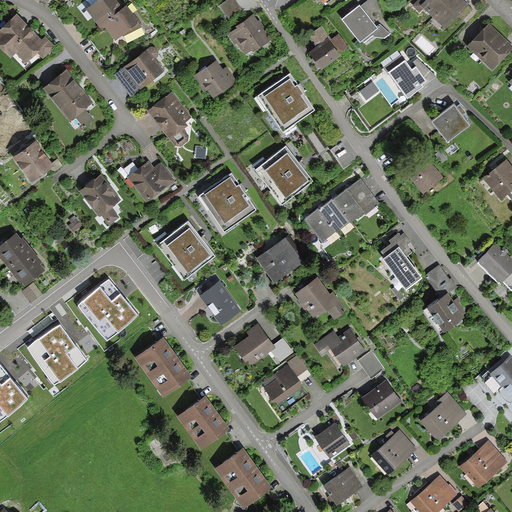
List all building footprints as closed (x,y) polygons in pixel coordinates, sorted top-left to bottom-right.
[(120,5),(116,0),(98,0),(88,9),(99,23),(120,5)] [(228,17),(238,10),(230,0),(226,0),(219,5),(228,17)] [(424,5),(434,14),(447,0),(417,0),(412,7),(418,12),(424,5)] [(461,22),(473,9),(463,0),(447,0),(434,14),(446,25),(455,16),(461,22)] [(359,42),(376,29),(359,5),(341,19),(359,42)] [(127,6),(104,22),(116,39),(139,23),(127,6)] [(253,51),(266,42),(250,17),(242,22),(244,25),(233,32),(232,30),(223,36),(229,44),(236,40),(244,52),(250,47),(253,51)] [(25,28),(16,19),(0,33),(0,45),(10,56),(17,50),(24,58),(33,49),(41,57),(51,47),(44,40),(40,44),(31,35),(34,32),(28,26),(25,28)] [(316,62),(322,69),(341,56),(330,40),(331,39),(322,26),(309,35),(317,47),(310,52),(311,53),(309,55),(315,63),(316,62)] [(494,65),(509,49),(489,30),(474,46),(494,65)] [(341,53),(348,48),(338,35),(331,40),(341,53)] [(151,59),(157,55),(151,47),(116,72),(132,93),(152,79),(150,76),(159,70),(151,59)] [(404,52),(385,65),(408,98),(438,77),(417,57),(411,61),(404,52)] [(223,77),(214,64),(206,70),(204,67),(189,77),(194,84),(197,82),(203,90),(208,87),(214,95),(232,83),(226,75),(223,77)] [(385,65),(345,94),(356,110),(370,130),(400,109),(401,111),(412,103),(408,98),(385,65)] [(81,109),(89,103),(64,71),(43,88),(69,119),(73,115),(82,126),(90,120),(81,109)] [(293,124),(313,110),(288,73),(259,93),(269,107),(266,109),(279,130),(291,121),(293,124)] [(177,126),(187,118),(168,94),(148,111),(177,146),(187,137),(177,126)] [(0,149),(25,131),(3,101),(0,103),(0,149)] [(430,117),(446,138),(468,121),(463,115),(466,112),(462,107),(458,110),(452,101),(430,117)] [(31,179),(49,166),(34,144),(16,157),(31,179)] [(284,202),(311,181),(284,145),(263,161),(266,165),(257,172),(271,190),(273,189),(284,202)] [(442,162),(447,157),(439,148),(434,152),(442,162)] [(408,174),(424,192),(439,179),(424,161),(408,174)] [(506,195),(511,202),(511,172),(503,162),(484,178),(501,199),(506,195)] [(162,167),(153,174),(146,164),(129,177),(146,199),(171,180),(162,167)] [(232,221),(234,224),(255,209),(230,173),(201,192),(211,207),(208,209),(221,228),(232,221)] [(109,208),(117,201),(98,177),(81,192),(99,214),(101,213),(108,223),(116,217),(109,208)] [(362,212),(364,214),(376,205),(357,180),(345,189),(362,212)] [(345,189),(331,200),(348,222),(349,222),(362,212),(345,189)] [(336,232),(348,222),(331,200),(318,210),(336,232)] [(322,242),(336,232),(318,210),(318,209),(304,220),(322,242)] [(186,277),(214,257),(186,220),(166,236),(168,240),(158,247),(172,265),(175,263),(186,277)] [(0,251),(9,264),(27,251),(13,234),(0,244),(0,251)] [(287,272),(303,259),(286,237),(264,255),(271,265),(269,266),(276,275),(271,279),(277,287),(290,277),(287,272)] [(476,261),(496,283),(511,268),(511,264),(503,254),(506,252),(502,247),(499,250),(494,245),(476,261)] [(399,290),(417,277),(397,249),(382,260),(391,272),(388,275),(399,290)] [(27,251),(9,264),(24,283),(41,270),(27,251)] [(443,330),(462,317),(446,293),(453,288),(439,268),(425,277),(439,297),(422,309),(428,317),(432,314),(443,330)] [(123,296),(108,278),(79,303),(108,339),(138,313),(123,296)] [(304,280),(292,289),(295,295),(298,293),(314,314),(325,306),(333,318),(342,311),(334,300),(332,302),(315,279),(307,285),(304,280)] [(33,301),(45,292),(36,280),(24,289),(33,301)] [(220,321),(236,309),(218,282),(205,291),(213,303),(209,306),(220,321)] [(399,300),(403,297),(397,289),(393,292),(399,300)] [(74,341),(60,323),(29,346),(55,382),(87,359),(74,341)] [(271,345),(256,327),(246,334),(249,338),(238,347),(249,362),(269,347),(279,360),(288,352),(279,339),(271,345)] [(342,365),(363,349),(349,330),(336,339),(331,332),(314,345),(321,354),(329,348),(342,365)] [(165,384),(169,389),(188,375),(161,339),(143,353),(147,359),(141,364),(160,388),(165,384)] [(372,377),(383,369),(369,352),(358,360),(372,377)] [(296,355),(291,363),(305,373),(311,365),(296,355)] [(511,422),(511,421),(511,361),(509,358),(478,384),(511,422)] [(0,418),(28,396),(13,378),(0,362),(0,418)] [(266,387),(273,397),(270,399),(281,414),(306,395),(286,366),(274,375),(277,379),(266,387)] [(377,387),(363,397),(369,407),(373,405),(379,414),(398,400),(387,384),(378,390),(377,387)] [(453,422),(452,420),(461,413),(444,394),(439,399),(440,401),(421,419),(429,427),(430,426),(439,435),(453,422)] [(201,436),(206,442),(226,427),(203,397),(184,412),(189,418),(183,422),(197,440),(201,436)] [(329,458),(348,444),(334,424),(314,439),(329,458)] [(394,437),(392,435),(371,454),(378,462),(381,460),(390,470),(404,457),(402,455),(411,446),(398,432),(394,437)] [(494,463),(500,456),(489,444),(479,454),(475,451),(462,464),(470,472),(468,473),(478,484),(489,473),(491,475),(499,467),(494,463)] [(244,495),(248,500),(267,486),(240,450),(221,464),(226,470),(220,474),(239,499),(244,495)] [(17,480),(30,468),(19,457),(6,469),(17,480)] [(337,504),(361,488),(349,469),(325,486),(337,504)] [(413,511),(433,511),(447,499),(433,485),(429,489),(425,486),(411,500),(419,507),(414,511),(413,511)] [(459,511),(465,504),(459,497),(452,504),(459,511)]
